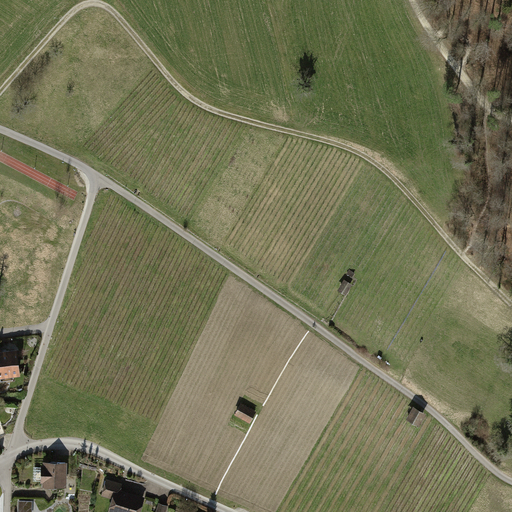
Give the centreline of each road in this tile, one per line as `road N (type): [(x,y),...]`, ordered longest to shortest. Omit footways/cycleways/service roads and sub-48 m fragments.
road 1 (track): [(464,255),(366,154),(237,121),(187,97),(99,1),(72,10),(0,90)]
road 2 (residential): [(95,175),(294,308),(511,475)]
road 3 (residential): [(7,457),(25,446),(77,443),(231,511)]
road 4 (residential): [(49,326),(95,175)]
road 5 (residential): [(7,457),(49,326)]
road 6 (track): [(484,99),(411,0)]
